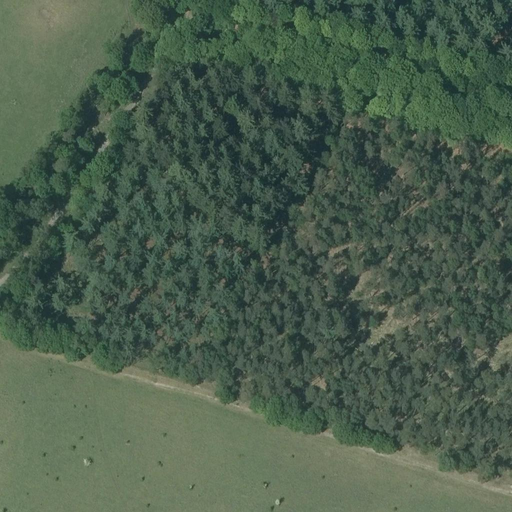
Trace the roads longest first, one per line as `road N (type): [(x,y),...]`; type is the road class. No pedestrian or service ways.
road 1 (track): [(511,102),(187,17)]
road 2 (track): [(9,275),(199,0)]
